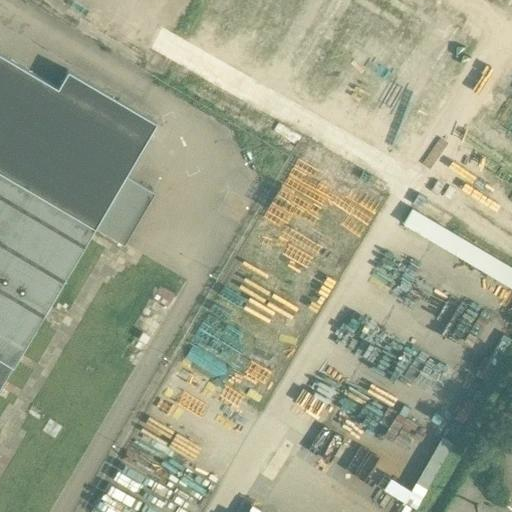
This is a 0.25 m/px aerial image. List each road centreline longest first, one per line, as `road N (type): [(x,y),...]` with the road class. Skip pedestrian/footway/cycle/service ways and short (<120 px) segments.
road 1 (unknown): [(240,445),(396,181)]
road 2 (unknown): [(396,181),(494,17),(511,28)]
road 3 (unknown): [(240,445),(349,511)]
